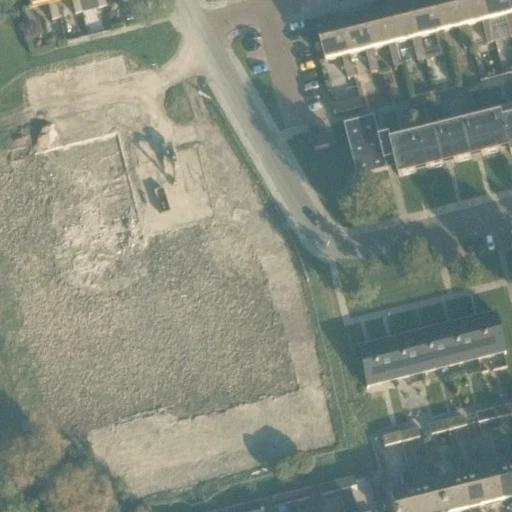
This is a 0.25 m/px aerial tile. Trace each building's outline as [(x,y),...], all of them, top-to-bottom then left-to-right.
[(59,21),(55,4),(54,4),(53,0),(27,0),(30,10),(47,6),(51,23),(59,21)] [(83,14),(79,0),(53,0),(54,4),(55,4),(70,0),(75,16),(83,14)] [(106,8),(103,0),(95,0),(98,10),(106,8)] [(129,2),(128,0),(120,0),(122,4),(127,24),(135,22),(129,2)] [(473,50),(468,28),(466,29),(459,0),(439,0),(435,1),(443,35),(444,34),(459,30),(465,52),(473,50)] [(496,44),(491,22),(490,23),(484,0),(459,0),(466,29),(468,28),(482,25),(488,46),(496,44)] [(511,39),(511,12),(509,0),(484,0),(490,23),(491,22),(506,19),(511,40),(511,39)] [(450,56),(444,34),(443,35),(435,1),(412,7),(420,40),(421,40),(436,36),(442,58),(450,56)] [(426,62),(421,40),(420,40),(412,7),(388,13),(396,46),(397,46),(413,42),(418,64),(426,62)] [(403,68),(397,46),(396,46),(388,13),(365,19),(373,52),(374,52),(389,48),(395,70),(403,68)] [(379,73),(374,52),(373,52),(365,19),(341,24),(350,58),(351,58),(366,54),(372,75),(379,73)] [(356,79),(351,58),(350,58),(341,24),(317,30),(326,64),(343,60),(348,81),(356,79)] [(511,118),(504,120),(502,114),(381,145),(375,118),(345,126),(358,178),(397,169),(399,179),(510,151),(511,157),(511,156),(511,118)] [(309,130),(310,132),(315,153),(331,148),(325,126),(309,130)] [(466,324),(475,360),(476,363),(490,359),(489,356),(503,352),(494,317),(466,324)] [(439,330),(448,366),(449,370),(463,366),(462,363),(475,360),(466,324),(439,330)] [(412,337),(421,373),(422,376),(436,373),(435,370),(448,366),(439,330),(412,337)] [(385,344),(394,380),(395,383),(409,380),(408,376),(421,373),(412,337),(385,344)] [(357,351),(367,390),(381,386),(381,383),(394,380),(385,344),(357,351)] [(494,423),(511,418),(511,416),(510,409),(492,414),(494,423)] [(477,427),(494,423),(492,414),(475,418),(477,427)] [(448,434),(466,430),(464,421),(446,425),(448,434)] [(431,439),(448,434),(446,425),(428,429),(431,439)] [(402,446),(419,441),(417,432),(400,436),(402,446)] [(384,450),(402,446),(400,436),(382,441),(384,450)] [(274,443),(132,475),(138,499),(280,468),(274,443)] [(491,507),(511,502),(511,494),(505,467),(482,472),(491,507)] [(467,511),(472,511),(491,507),(482,472),(459,478),(467,511)] [(442,511),(436,484),(423,487),(419,473),(409,476),(418,511),(442,511)] [(392,511),(418,511),(409,476),(400,478),(403,492),(389,496),(392,511)] [(442,511),(467,511),(459,478),(436,484),(442,511)] [(338,495),(356,490),(353,481),(336,486),(338,495)] [(320,499),(338,495),(336,486),(318,490),(320,499)] [(291,506),(309,502),(307,493),(289,497),(291,506)] [(274,510),(291,506),(289,497),(272,502),(274,510)]
